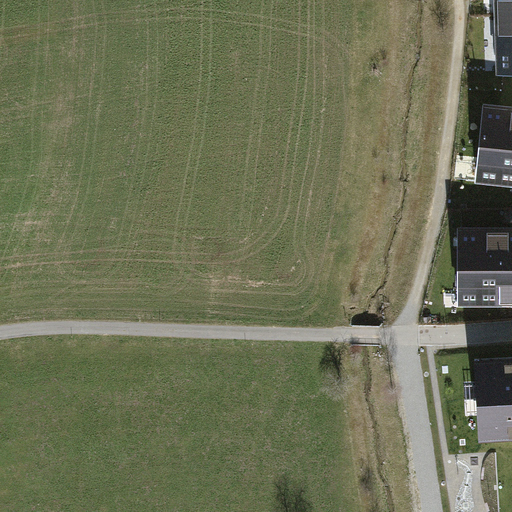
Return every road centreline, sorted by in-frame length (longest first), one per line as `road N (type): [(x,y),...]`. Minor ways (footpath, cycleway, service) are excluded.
road 1 (unclassified): [(0,334),(42,326),(408,338)]
road 2 (unclassified): [(408,338),(440,191),(462,0)]
road 3 (unclassified): [(433,511),(408,338)]
